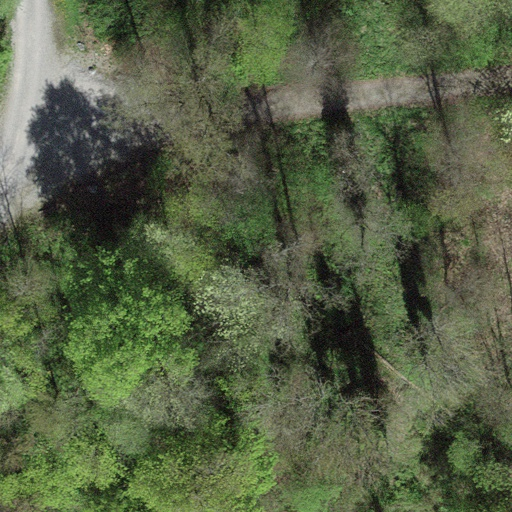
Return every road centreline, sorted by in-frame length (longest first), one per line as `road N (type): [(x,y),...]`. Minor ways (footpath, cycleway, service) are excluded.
road 1 (track): [(15,143),(511,78)]
road 2 (track): [(31,0),(25,95),(0,178)]
